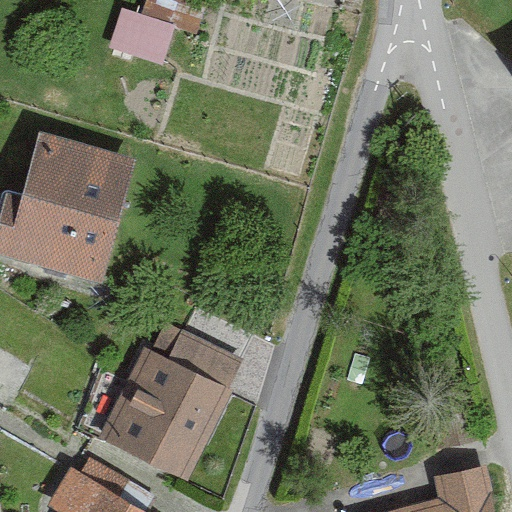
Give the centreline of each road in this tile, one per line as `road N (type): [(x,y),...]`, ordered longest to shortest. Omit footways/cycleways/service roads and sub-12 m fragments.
road 1 (residential): [(245,511),(408,0)]
road 2 (residential): [(511,397),(416,0)]
